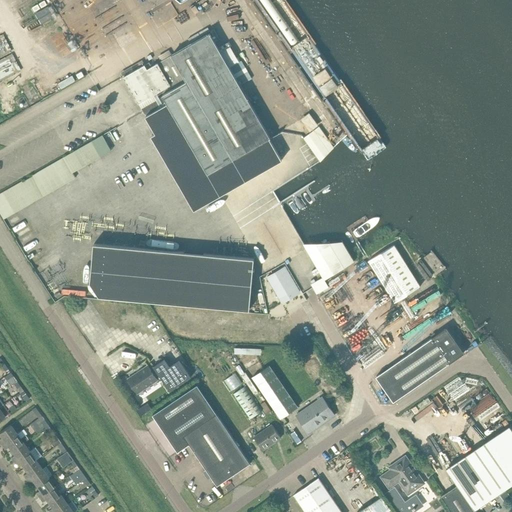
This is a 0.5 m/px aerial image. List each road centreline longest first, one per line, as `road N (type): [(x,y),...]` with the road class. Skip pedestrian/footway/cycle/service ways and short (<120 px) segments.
road 1 (unclassified): [(185,511),(0,234)]
road 2 (unclassified): [(367,415),(393,409),(461,363),(488,371),(511,406)]
road 3 (unclassified): [(226,511),(367,415)]
road 4 (unknown): [(0,0),(43,53),(116,66)]
road 5 (unclassified): [(367,415),(370,397),(308,292)]
